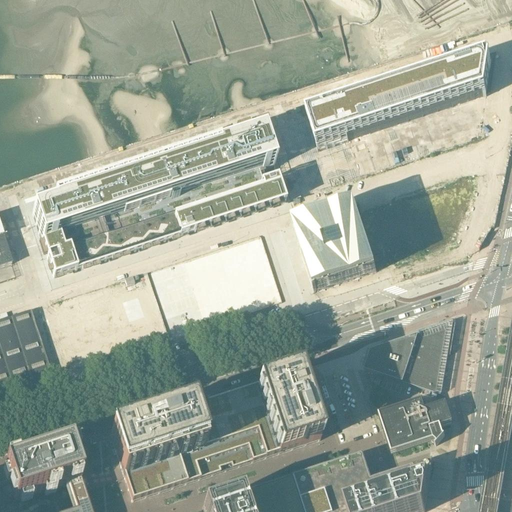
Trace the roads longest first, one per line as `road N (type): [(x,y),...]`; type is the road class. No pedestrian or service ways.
road 1 (unclassified): [(39,299),(7,198),(278,110)]
road 2 (unclassified): [(39,299),(273,224),(303,321)]
road 3 (tertiary): [(0,454),(319,347)]
road 4 (tertiary): [(303,321),(0,420)]
road 5 (secondary): [(498,286),(476,444),(477,511)]
road 6 (tertiary): [(500,276),(335,332),(310,322)]
road 7 (residential): [(319,347),(342,421),(360,428),(365,422),(339,339)]
road 8 (tertiary): [(339,339),(498,286)]
